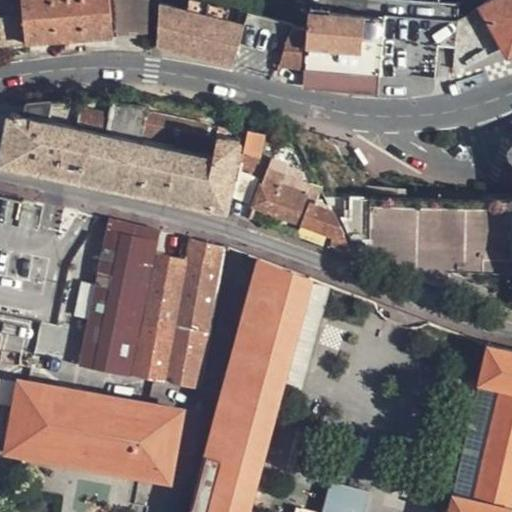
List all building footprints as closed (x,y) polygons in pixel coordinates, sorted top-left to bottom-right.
[(0,0),(0,44),(27,42),(22,0),(0,0)] [(22,0),(27,42),(113,34),(110,0),(22,0)] [(149,0),(110,0),(113,34),(149,33),(149,0)] [(511,0),(494,0),(482,6),(507,51),(511,47),(511,0)] [(157,46),(235,66),(245,25),(161,4),(158,6),(157,46)] [(454,62),(458,22),(385,15),(384,18),(312,11),(309,29),(308,46),(381,52),(382,56),(454,62)] [(292,27),(283,49),(307,53),(308,46),(309,29),(292,27)] [(378,94),(382,56),(381,52),(308,46),(307,53),(305,88),(378,94)] [(23,116),(45,120),(49,102),(49,100),(26,101),(23,116)] [(45,120),(103,133),(107,115),(80,111),(81,105),(49,102),(45,120)] [(217,135),(226,137),(227,130),(146,117),(147,111),(110,105),(107,115),(103,133),(213,156),(217,135)] [(0,163),(1,163),(11,113),(0,110),(0,163)] [(1,163),(226,211),(241,140),(226,137),(217,135),(213,156),(103,133),(45,120),(23,116),(11,113),(1,163)] [(248,129),(233,198),(247,203),(253,187),(261,165),(267,132),(248,129)] [(329,249),(350,256),(352,251),(326,198),(306,190),(309,180),(286,171),(289,163),(272,156),(268,168),(260,189),(256,202),(259,204),(256,208),(330,236),(329,249)] [(268,168),(261,165),(253,187),(260,189),(268,168)] [(468,239),(468,271),(468,276),(500,289),(511,289),(511,200),(352,197),(351,199),(345,198),(345,208),(351,208),(351,216),(342,216),(355,244),(362,245),(363,236),(378,236),(409,237),(468,239)] [(160,230),(111,218),(80,365),(131,376),(131,375),(156,253),(160,230)] [(408,270),(468,271),(468,239),(409,237),(408,270)] [(200,389),(225,248),(190,238),(188,245),(164,382),(200,389)] [(131,375),(164,382),(188,245),(182,244),(179,258),(156,253),(131,375)] [(247,511),(310,278),(298,274),(259,259),(192,511),(247,511)] [(511,511),(511,349),(488,343),(480,383),(506,390),(481,497),(455,490),(449,511),(511,511)] [(182,409),(17,374),(1,445),(167,481),(182,409)] [(480,383),(455,490),(481,497),(506,390),(480,383)] [(365,511),(374,480),(312,463),(302,503),(340,511),(365,511)]
